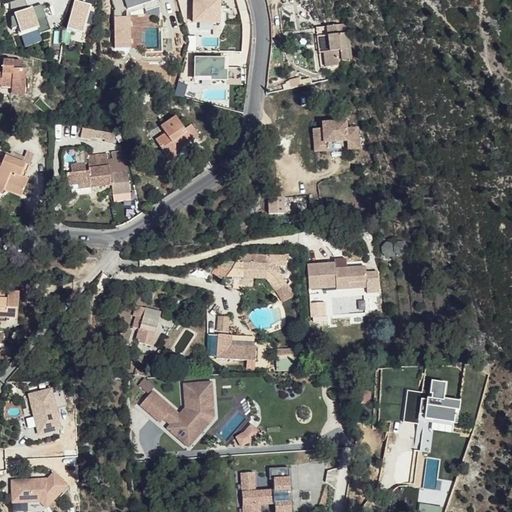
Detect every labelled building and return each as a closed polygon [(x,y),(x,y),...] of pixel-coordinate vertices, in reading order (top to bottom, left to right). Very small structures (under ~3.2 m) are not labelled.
[(115,49),(128,48),(127,17),(122,17),(122,12),(127,10),(144,5),(154,2),(153,0),(112,0),(116,10),(115,10),(115,49)] [(127,17),(128,48),(131,48),(131,13),(145,8),(146,11),(160,7),(158,0),(153,0),(154,2),(144,5),(127,10),(127,17)] [(193,0),(193,23),(219,23),(219,0),(193,0)] [(73,2),(63,30),(78,35),(88,7),(73,2)] [(12,8),(5,22),(9,23),(9,20),(23,23),(25,11),(12,8)] [(5,22),(0,31),(0,32),(6,34),(5,41),(23,44),(23,46),(22,50),(33,52),(38,25),(23,23),(9,20),(9,23),(5,22)] [(347,21),(315,26),(321,67),(341,64),(340,60),(339,55),(344,55),(344,59),(352,58),(347,21)] [(6,34),(0,32),(0,33),(4,34),(3,43),(23,46),(23,44),(5,41),(6,34)] [(195,59),(195,78),(211,78),(211,81),(227,81),(227,72),(224,72),(224,59),(195,59)] [(0,87),(12,88),(25,89),(26,71),(22,71),(23,62),(4,60),(2,72),(0,72),(0,87)] [(243,72),(227,72),(227,81),(243,81),(243,72)] [(200,137),(192,125),(185,130),(176,117),(161,127),(165,134),(156,140),(169,162),(180,155),(178,152),(200,137)] [(350,141),(350,149),(361,148),(360,129),(348,129),(348,122),(341,122),(326,122),(326,128),(316,128),(317,146),(327,145),(327,141),(350,141)] [(90,132),(89,141),(113,143),(114,134),(90,132)] [(89,156),(90,169),(109,167),(109,161),(109,155),(89,156)] [(10,177),(27,185),(29,181),(25,179),(30,166),(7,156),(1,169),(0,168),(0,194),(2,195),(7,183),(10,177)] [(109,161),(109,167),(111,167),(113,186),(113,196),(131,195),(128,161),(115,163),(114,161),(109,161)] [(91,180),(92,188),(113,186),(111,167),(109,167),(90,169),(90,172),(86,172),(85,164),(72,166),(72,173),(67,174),(68,186),(78,185),(87,184),(87,180),(91,180)] [(24,190),(27,185),(10,177),(7,183),(24,190)] [(79,189),(92,188),(91,180),(87,180),(87,184),(78,185),(79,189)] [(270,197),(270,213),(285,213),(285,197),(270,197)] [(395,244),(395,250),(399,254),(405,253),(408,249),(408,244),(404,240),(398,240),(395,244)] [(382,250),(386,254),(391,254),(395,250),(395,244),(391,241),(385,241),(381,245),(382,250)] [(272,264),(266,263),(267,257),(244,256),(244,263),(237,263),(229,277),(266,279),(276,291),(286,281),(272,264)] [(287,258),(267,257),(266,263),(272,264),(278,271),(280,268),(278,267),(286,268),(287,258)] [(237,263),(225,263),(214,277),(229,277),(237,263)] [(365,271),(365,265),(335,268),(335,263),(307,266),(309,289),(337,287),(337,289),(350,288),(349,281),(366,280),(367,286),(368,292),(379,291),(377,269),(365,271)] [(286,281),(276,291),(283,300),(294,291),(286,281)] [(20,293),(9,291),(8,295),(0,294),(0,321),(7,323),(7,319),(18,320),(20,293)] [(160,314),(138,304),(133,313),(136,314),(130,326),(135,328),(130,339),(145,346),(160,314)] [(326,305),(316,305),(317,318),(327,317),(326,305)] [(227,319),(220,319),(219,331),(226,332),(227,319)] [(232,335),(218,335),(216,360),(230,360),(232,335)] [(275,349),(276,361),(296,360),(295,348),(275,349)] [(148,394),(154,387),(144,378),(138,384),(148,394)] [(444,397),(445,382),(431,380),(430,393),(408,390),(404,421),(418,423),(425,424),(426,417),(454,420),(457,421),(460,399),(444,397)] [(170,425),(166,428),(177,439),(180,436),(190,445),(208,424),(207,412),(211,411),(210,396),(215,396),(212,381),(183,383),(185,407),(179,414),(170,425)] [(51,389),(26,395),(37,437),(61,432),(51,389)] [(152,391),(139,405),(160,423),(163,419),(172,408),(152,391)] [(368,392),(358,392),(359,406),(369,405),(368,392)] [(180,436),(177,439),(191,451),(216,420),(215,396),(210,396),(211,411),(207,412),(208,424),(190,445),(180,436)] [(172,408),(163,419),(170,425),(179,414),(172,408)] [(454,420),(426,417),(425,424),(418,423),(414,451),(430,453),(433,432),(452,434),(454,420)] [(261,430),(252,422),(242,433),(236,436),(241,446),(252,441),(261,430)] [(251,474),(237,475),(239,511),(257,511),(257,508),(272,507),(272,511),(288,511),(286,470),(266,471),(267,482),(270,482),(271,492),(253,493),(251,474)] [(12,480),(12,511),(46,511),(46,498),(65,498),(65,480),(12,480)]
